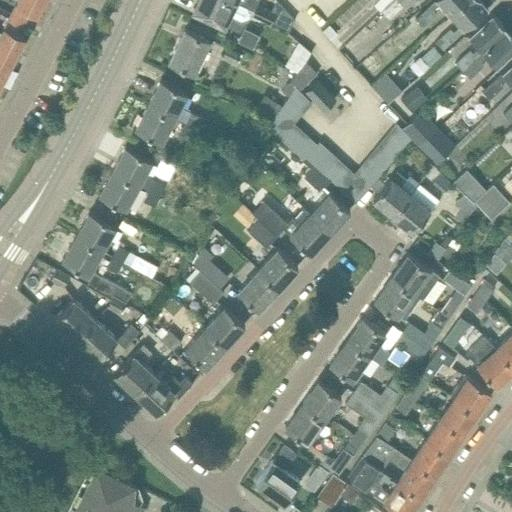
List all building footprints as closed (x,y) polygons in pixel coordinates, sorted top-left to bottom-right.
[(17,0),(12,11),(10,15),(23,22),(29,11),(36,15),(42,5),(33,0),(17,0)] [(233,0),(198,0),(194,10),(212,19),(224,24),(232,28),(242,32),(249,18),(251,14),(261,19),(266,8),(256,4),(253,9),(233,0)] [(233,0),(253,9),(256,4),(257,0),(233,0)] [(266,8),(261,19),(270,23),(288,32),(294,21),(295,19),(277,0),(276,0),(272,11),(266,8)] [(377,0),(374,3),(381,11),(392,0),(377,0)] [(392,0),(381,11),(388,18),(403,4),(408,0),(392,0)] [(439,4),(448,14),(464,0),(434,0),(415,17),(421,24),(434,13),(431,11),(439,4)] [(479,0),(464,0),(448,14),(460,27),(452,34),(450,31),(437,42),(443,48),(473,22),(488,8),(479,0)] [(463,57),(456,63),(462,69),(469,63),(507,29),(493,14),(478,27),(468,36),(479,48),(472,55),(469,52),(463,57)] [(0,30),(0,43),(3,45),(6,39),(20,46),(25,37),(17,33),(22,25),(8,17),(1,31),(0,30)] [(323,32),(331,40),(337,35),(329,26),(323,32)] [(170,61),(193,72),(209,40),(203,37),(185,28),(170,61)] [(469,63),(463,57),(450,69),(456,76),(455,76),(461,83),(481,65),(478,62),(486,55),(497,67),(511,53),(511,34),(507,29),(469,63)] [(0,61),(9,67),(20,46),(6,39),(3,45),(0,43),(0,61)] [(284,65),(297,72),(299,73),(305,62),(311,52),(298,41),(293,50),(287,47),(280,60),(286,63),(284,65)] [(223,57),(241,65),(245,55),(227,47),(223,57)] [(0,84),(2,81),(9,67),(0,61),(0,84)] [(290,82),(283,91),(289,95),(296,86),(297,87),(299,89),(317,73),(307,63),(305,62),(299,73),(297,72),(290,82)] [(506,76),(511,83),(511,62),(511,63),(482,90),(489,98),(502,87),(498,83),(506,76)] [(160,79),(147,104),(172,117),(186,92),(178,88),(160,79)] [(306,90),(324,109),(336,99),(317,79),(306,90)] [(289,95),(287,98),(301,110),(303,112),(312,102),(299,89),(297,87),(296,86),(289,95)] [(283,105),(279,110),(292,120),(296,120),(303,112),(301,110),(287,98),(283,105)] [(153,137),(159,140),(172,117),(147,104),(135,127),(153,137)] [(422,109),(402,129),(418,145),(438,126),(422,109)] [(208,119),(190,110),(184,123),(196,129),(196,127),(202,131),(208,119)] [(268,126),(283,140),(295,129),(292,120),(279,110),(268,126)] [(191,138),(196,129),(184,123),(179,132),(191,138)] [(410,137),(396,123),(388,133),(403,147),(410,137)] [(300,128),(295,129),(283,140),(293,149),(308,136),(300,128)] [(403,147),(388,133),(380,142),(395,155),(403,147)] [(317,144),(308,136),(293,149),(303,158),(305,157),(317,144)] [(418,146),(428,158),(432,163),(443,153),(432,141),(428,137),(421,143),(418,146)] [(319,141),(317,144),(305,157),(314,164),(328,149),(319,141)] [(259,142),(247,155),(256,163),(268,149),(259,142)] [(395,155),(380,142),(372,152),(388,165),(395,155)] [(125,145),(112,170),(137,183),(150,159),(125,145)] [(428,158),(418,146),(408,156),(419,167),(428,158)] [(336,157),(328,149),(314,164),(316,166),(323,173),(336,157)] [(388,165),(372,152),(364,162),(379,175),(388,165)] [(345,165),(336,157),(323,173),(330,179),(331,180),(345,165)] [(379,175),(364,162),(354,173),(369,187),(379,175)] [(346,166),(345,165),(331,180),(341,189),(353,175),(345,168),(346,166)] [(434,165),(426,174),(432,180),(440,171),(434,165)] [(330,179),(323,173),(316,166),(304,179),(318,192),(330,179)] [(465,193),(473,201),(475,200),(484,191),(486,189),(467,168),(453,182),(465,193)] [(137,183),(112,170),(99,194),(124,207),(137,183)] [(373,198),(393,215),(411,193),(400,184),(406,177),(397,170),(373,198)] [(432,180),(443,192),(451,183),(440,171),(432,180)] [(369,187),(354,173),(353,175),(341,189),(356,203),(369,187)] [(149,189),(148,189),(160,195),(166,184),(155,178),(149,189)] [(154,205),(160,195),(148,189),(143,199),(154,205)] [(305,207),(304,207),(330,231),(350,210),(330,191),(310,212),(305,207)] [(478,196),(475,200),(492,217),(500,209),(484,191),(478,196)] [(411,193),(393,215),(412,231),(431,209),(411,193)] [(465,193),(456,203),(468,214),(477,205),(473,201),(465,193)] [(259,218),(277,234),(282,228),(295,240),(310,253),(330,231),(304,207),(295,218),(292,215),(287,221),(263,199),(252,211),(259,218)] [(90,211),(76,235),(102,250),(115,226),(90,211)] [(266,246),(277,234),(259,218),(248,229),(266,246)] [(102,250),(76,235),(62,259),(88,274),(102,250)] [(199,253),(210,260),(218,246),(207,240),(199,253)] [(118,244),(112,255),(123,262),(130,251),(118,244)] [(449,244),(441,253),(449,259),(456,249),(449,244)] [(277,247),(258,268),(279,287),(298,266),(283,253),(277,247)] [(392,277),(420,296),(422,298),(440,274),(430,267),(408,252),(399,265),(400,265),(392,277)] [(136,254),(130,266),(151,277),(157,266),(136,254)] [(123,262),(112,255),(106,265),(117,272),(123,262)] [(279,287),(258,268),(237,289),(244,296),(258,309),(279,287)] [(51,278),(64,285),(69,276),(57,269),(51,278)] [(189,281),(213,302),(224,290),(200,269),(189,281)] [(449,269),(443,278),(465,294),(472,285),(449,269)] [(87,284),(110,297),(112,294),(126,302),(131,292),(94,271),(87,284)] [(420,296),(392,277),(384,287),(375,300),(391,311),(403,320),(420,296)] [(486,280),(477,293),(486,299),(495,287),(486,280)] [(477,293),(461,315),(471,322),(476,326),(481,319),(475,315),(486,299),(477,293)] [(112,294),(110,297),(112,297),(107,306),(120,313),(126,302),(112,294)] [(55,318),(76,337),(94,318),(88,312),(73,299),(55,318)] [(224,305),(204,326),(225,345),(245,324),(224,305)] [(471,322),(461,315),(450,332),(459,339),(469,325),(471,322)] [(364,316),(346,340),(368,355),(369,354),(382,364),(391,351),(378,342),(385,331),(364,316)] [(94,318),(76,337),(99,358),(117,339),(94,318)] [(409,321),(402,331),(427,349),(442,327),(432,320),(424,331),(409,321)] [(130,325),(117,339),(125,347),(139,332),(130,325)] [(225,345),(204,326),(184,348),(205,367),(225,345)] [(161,338),(173,349),(181,340),(170,329),(161,338)] [(511,330),(495,346),(511,364),(511,330)] [(427,349),(402,331),(396,340),(421,357),(427,349)] [(484,335),(466,352),(496,385),(505,376),(505,375),(511,368),(511,364),(495,346),(484,335)] [(368,355),(346,340),(330,363),(351,379),(368,355)] [(115,373),(135,392),(153,373),(141,362),(151,351),(143,343),(115,373)] [(425,366),(420,374),(429,380),(434,373),(443,361),(448,366),(455,357),(440,346),(425,366)] [(153,372),(153,373),(135,392),(157,412),(174,393),(178,397),(192,382),(185,375),(179,381),(173,375),(166,384),(153,372)] [(413,382),(405,395),(414,402),(423,389),(429,380),(420,374),(413,382)] [(467,375),(453,396),(476,412),(483,401),(484,401),(491,391),(467,375)] [(319,379),(302,403),(323,418),(341,394),(319,379)] [(360,379),(352,391),(382,413),(397,391),(387,384),(380,393),(360,379)] [(365,416),(350,437),(360,444),(382,413),(352,391),(345,402),(365,416)] [(414,402),(405,395),(396,407),(405,414),(414,402)] [(453,396),(439,417),(463,433),(470,423),(469,422),(476,412),(453,396)] [(323,418),(302,403),(285,427),(305,441),(306,442),(307,441),(323,418)] [(439,417),(425,437),(448,453),(456,442),(457,443),(463,433),(439,417)] [(385,423),(377,434),(386,441),(395,430),(385,423)] [(377,434),(361,455),(382,469),(389,459),(404,469),(397,479),(420,495),(428,484),(429,484),(435,475),(411,458),(411,459),(386,441),(377,434)] [(305,441),(299,448),(305,452),(333,472),(338,475),(360,444),(350,437),(334,459),(307,441),(306,442),(305,441)] [(425,437),(411,458),(435,475),(442,465),(441,464),(448,453),(425,437)] [(300,480),(284,468),(295,453),(284,445),(273,461),(272,460),(256,482),(284,502),(296,486),(300,480)] [(382,469),(361,455),(347,476),(368,490),(383,500),(400,511),(410,511),(414,506),(413,505),(420,495),(397,479),(382,469)] [(0,511),(142,511),(145,506),(128,497),(135,484),(97,464),(72,511),(5,511),(8,506),(0,502),(0,511)] [(338,475),(333,472),(316,496),(332,507),(340,494),(353,503),(361,490),(338,475)] [(385,511),(370,502),(363,511),(385,511)]
